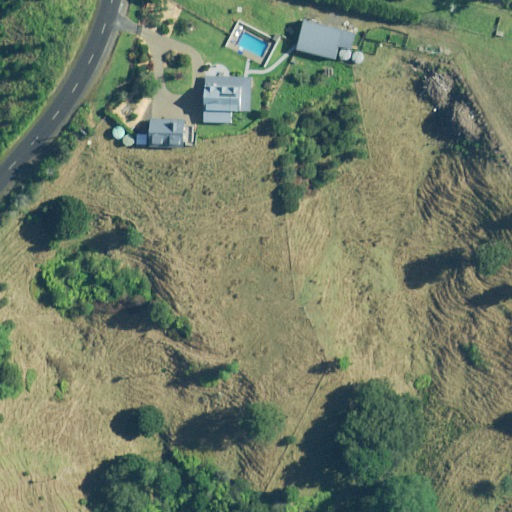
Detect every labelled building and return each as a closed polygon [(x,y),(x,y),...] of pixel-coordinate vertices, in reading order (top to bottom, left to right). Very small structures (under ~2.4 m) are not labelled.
[(348,61),(351,49),(354,50),(358,34),(305,21),(298,50),(336,59),(336,58),(348,61)] [(251,112),(252,78),(207,76),(205,122),(232,123),(232,111),(251,112)] [(121,142),(130,131),(117,120),(108,131),(121,142)] [(186,130),(186,123),(153,121),(151,145),(192,147),(193,130),(186,130)] [(130,131),(121,142),(129,149),(139,138),(130,131)]
